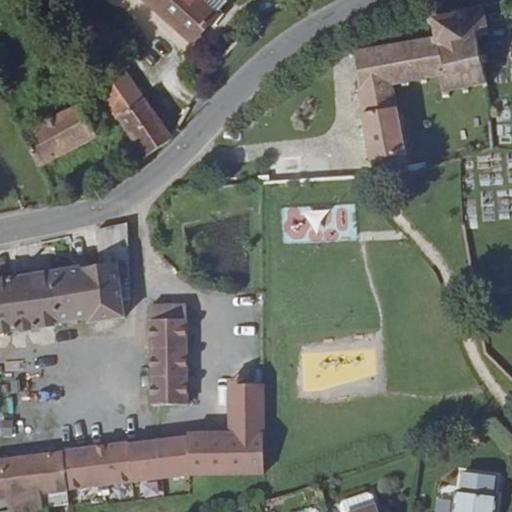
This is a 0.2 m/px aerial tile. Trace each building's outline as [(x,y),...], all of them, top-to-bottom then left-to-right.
[(133,0),(133,1),(135,2),(189,49),(214,21),(213,20),(224,9),(214,0),(133,0)] [(362,116),(393,110),(390,86),(399,84),(400,88),(404,88),(403,84),(418,80),(419,85),(424,84),(423,79),(438,77),(442,98),(447,98),(445,93),(459,91),(460,95),(466,94),(465,90),(479,87),(480,91),(484,91),(479,66),(483,65),(483,59),(478,60),(474,41),(479,40),(479,37),(485,36),(479,10),(452,16),(452,20),(437,23),(437,18),(431,19),(432,24),(428,25),(429,30),(433,30),(434,43),(417,46),(416,42),(411,43),(411,47),(356,55),(355,51),(352,51),(351,55),(348,56),(349,61),(353,60),(357,89),(354,90),(355,95),(358,94),(362,116)] [(83,51),(94,68),(107,59),(96,43),(83,51)] [(98,103),(141,165),(170,147),(115,71),(89,89),(93,95),(98,103)] [(83,111),(21,144),(29,160),(38,175),(96,143),(95,139),(105,134),(102,127),(104,126),(93,105),(98,103),(93,95),(79,103),(83,111)] [(393,110),(362,116),(361,118),(369,164),(370,164),(372,177),(385,177),(404,175),(393,110)] [(269,161),(270,184),(313,181),(330,180),(330,172),(329,157),(269,161)] [(78,271),(51,275),(58,324),(87,319),(88,323),(123,317),(121,301),(129,301),(129,298),(125,226),(92,233),(99,264),(96,265),(96,268),(90,269),(90,267),(78,269),(78,271)] [(0,331),(58,324),(51,275),(0,282),(0,331)] [(149,307),(149,407),(185,407),(183,308),(149,307)] [(241,383),(225,384),(227,432),(184,434),(184,437),(124,445),(125,446),(129,484),(189,476),(260,474),(260,383),(241,383)] [(129,484),(125,446),(124,445),(124,442),(58,451),(58,454),(0,461),(0,500),(28,497),(39,495),(40,509),(65,506),(63,492),(129,484)] [(28,497),(0,500),(0,511),(17,511),(40,509),(39,495),(28,497)] [(491,511),(493,502),(454,497),(451,511),(491,511)] [(343,511),(377,511),(374,503),(367,498),(344,506),(343,511)]
